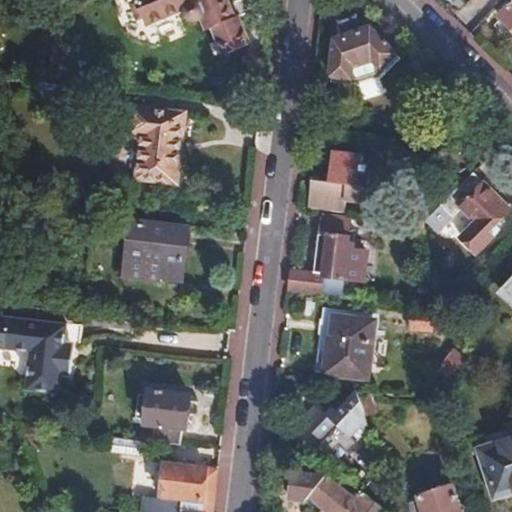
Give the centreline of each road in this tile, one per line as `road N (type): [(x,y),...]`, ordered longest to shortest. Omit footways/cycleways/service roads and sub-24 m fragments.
road 1 (residential): [(236,511),(300,0)]
road 2 (residential): [(397,0),(511,111)]
